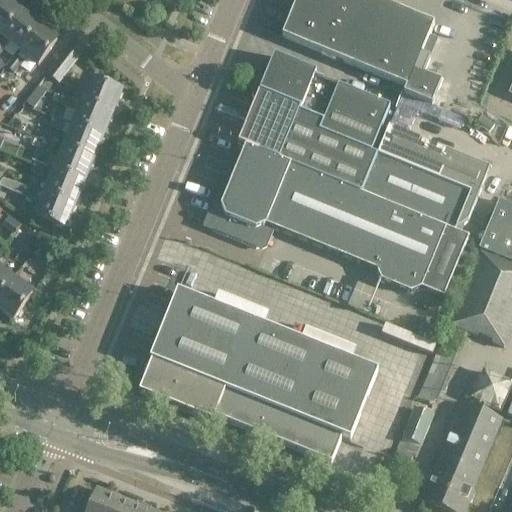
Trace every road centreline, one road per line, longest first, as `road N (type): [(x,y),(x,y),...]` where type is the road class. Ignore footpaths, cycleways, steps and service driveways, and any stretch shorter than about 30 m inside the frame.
road 1 (unclassified): [(53,420),(193,88)]
road 2 (secondary): [(280,511),(53,420)]
road 3 (residential): [(193,88),(152,68),(64,0)]
